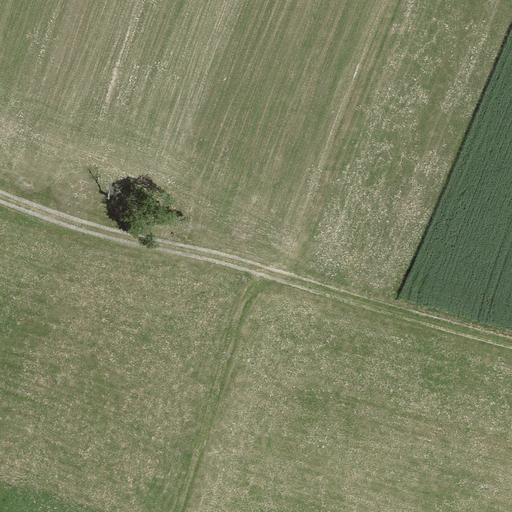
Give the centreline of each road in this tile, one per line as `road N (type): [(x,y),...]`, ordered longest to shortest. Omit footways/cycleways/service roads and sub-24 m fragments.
road 1 (track): [(266,274),(40,217),(0,199)]
road 2 (track): [(511,342),(266,274)]
road 3 (track): [(179,511),(236,330),(266,274)]
